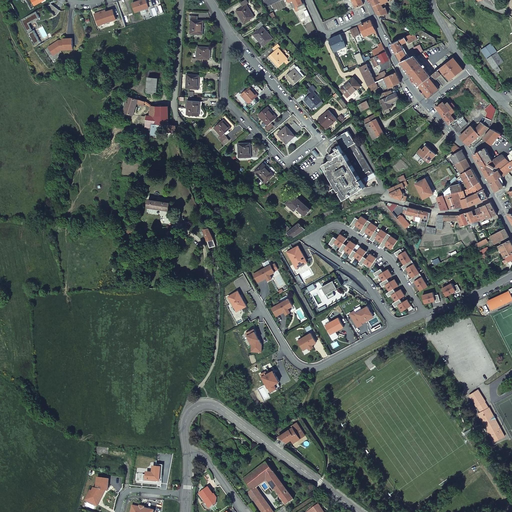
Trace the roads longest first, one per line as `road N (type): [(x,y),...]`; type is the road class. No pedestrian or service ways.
road 1 (residential): [(394,326),(364,282),(318,247),(314,238),(324,228),(340,226),(388,257),(424,313)]
road 2 (residential): [(228,30),(319,136),(287,163),(225,97)]
road 3 (tertiary): [(357,511),(215,406),(188,414),(188,454)]
road 4 (residential): [(184,0),(178,124)]
